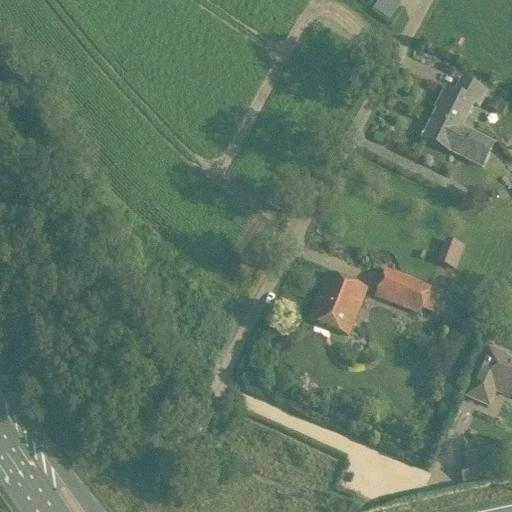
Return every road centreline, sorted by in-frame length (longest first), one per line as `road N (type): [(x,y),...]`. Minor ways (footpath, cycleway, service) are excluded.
road 1 (unclassified): [(217,385),(436,0)]
road 2 (secondary): [(91,511),(0,382)]
